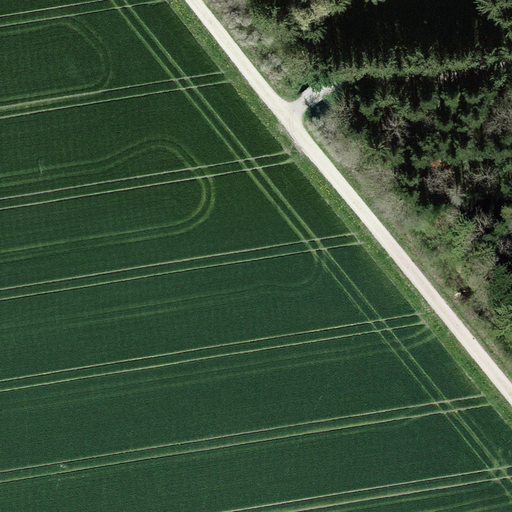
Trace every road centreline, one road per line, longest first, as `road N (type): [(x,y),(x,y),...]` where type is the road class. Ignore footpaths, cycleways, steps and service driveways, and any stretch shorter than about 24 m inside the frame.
road 1 (track): [(194,0),(511,392)]
road 2 (track): [(286,117),(356,76),(511,66)]
